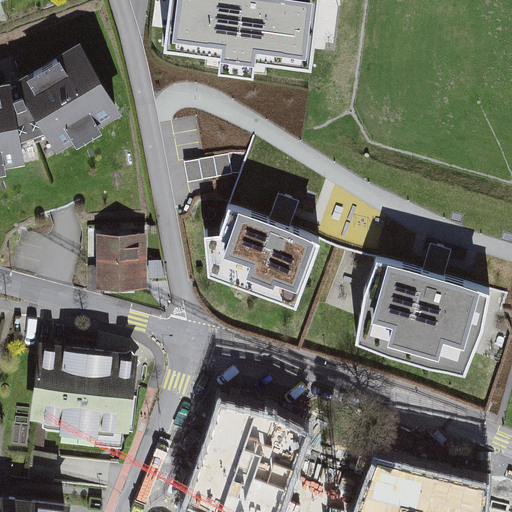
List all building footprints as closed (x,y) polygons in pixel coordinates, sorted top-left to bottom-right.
[(312,47),(317,0),(168,0),(165,28),(207,34),(205,49),(269,57),(271,42),(312,47)] [(128,116),(83,46),(26,82),(71,152),(128,116)] [(22,85),(0,89),(0,169),(36,163),(22,85)] [(319,235),(229,202),(220,227),(222,256),(301,285),(319,235)] [(150,238),(99,237),(99,286),(149,287),(150,238)] [(489,287),(377,255),(364,287),(359,316),(392,328),(391,332),(436,346),(437,341),(472,348),(482,321),(489,287)] [(141,356),(39,344),(30,427),(131,439),(141,356)] [(414,511),(410,455),(263,468),(266,511),(414,511)] [(227,511),(237,470),(195,461),(182,511),(227,511)] [(84,511),(86,499),(0,488),(0,511),(84,511)]
